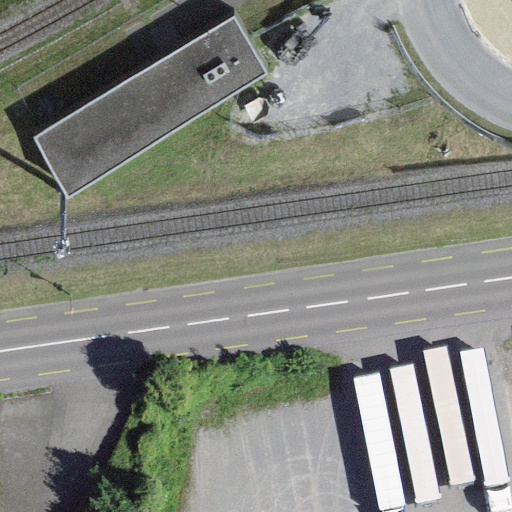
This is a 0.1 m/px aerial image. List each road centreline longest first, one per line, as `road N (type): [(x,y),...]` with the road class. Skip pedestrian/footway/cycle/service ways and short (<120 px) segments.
road 1 (secondary): [(0,354),(511,280)]
road 2 (unknown): [(397,297),(436,511)]
